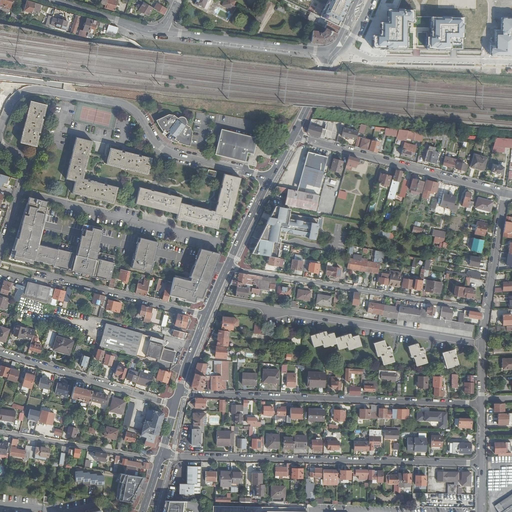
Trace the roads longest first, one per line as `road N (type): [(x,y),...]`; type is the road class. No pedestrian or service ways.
road 1 (residential): [(161,454),(480,462)]
road 2 (residential): [(0,129),(26,90),(123,103),(172,154),(270,178)]
road 3 (residential): [(178,392),(480,404)]
road 4 (residential): [(213,297),(482,344)]
road 5 (residential): [(506,192),(294,135)]
road 6 (residential): [(174,405),(0,352)]
road 7 (tertiary): [(333,52),(162,31)]
road 8 (residential): [(38,274),(205,315)]
road 9 (residential): [(346,47),(368,58),(511,62)]
road 10 (residential): [(159,460),(0,432)]
road 11 (residential): [(506,192),(482,344)]
road 12 (primary): [(270,178),(213,297)]
road 13 (residential): [(0,144),(26,161),(0,250)]
